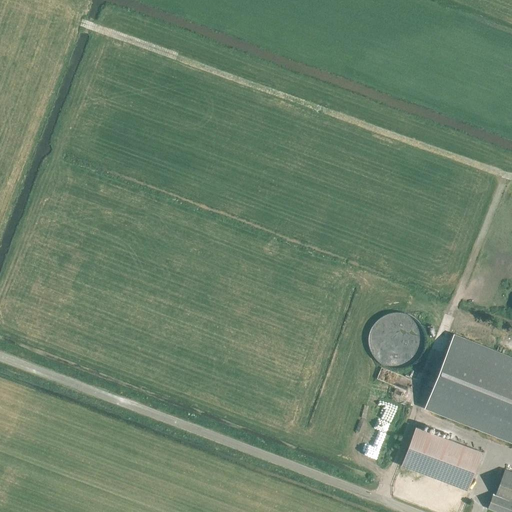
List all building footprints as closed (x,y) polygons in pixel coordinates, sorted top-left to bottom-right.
[(368,342),(370,350),(373,356),(378,362),(384,366),(391,369),(398,370),(406,368),(412,365),(418,361),(423,354),(425,347),(426,340),(425,332),(421,325),(417,320),(410,315),(403,313),(396,312),(388,314),(381,317),(376,322),(372,328),(369,335),(368,342)] [(511,357),(453,334),(424,409),(511,443),(511,357)] [(384,380),(384,367),(376,367),(376,380),(384,380)] [(401,465),(405,467),(468,490),(483,450),(416,425),(401,465)] [(511,511),(511,472),(505,469),(495,494),(493,494),(488,508),(498,511),(511,511)]
